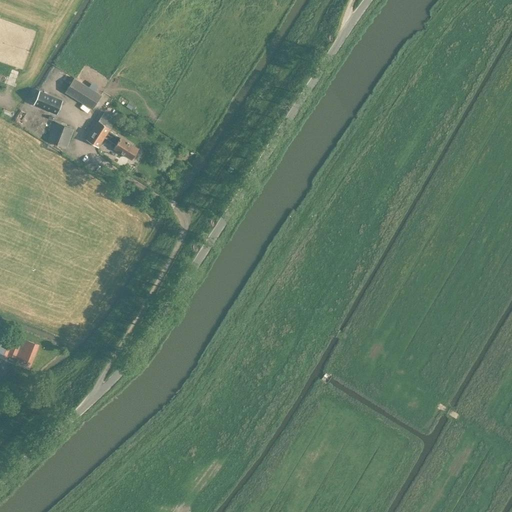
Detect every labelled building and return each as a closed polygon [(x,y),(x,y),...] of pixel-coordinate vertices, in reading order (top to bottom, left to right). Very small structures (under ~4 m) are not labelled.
[(75,78),(65,92),(93,110),(102,95),(75,78)] [(58,113),(64,100),(41,90),(36,104),(58,113)] [(115,120),(103,113),(86,139),(98,146),(104,137),(116,144),(114,147),(132,159),(138,149),(108,131),(115,120)] [(55,121),(49,137),(48,141),(67,148),(75,129),(55,121)] [(24,340),(22,345),(13,342),(11,346),(7,344),(10,336),(3,333),(0,340),(0,359),(2,360),(5,354),(32,365),(39,346),(24,340)]
